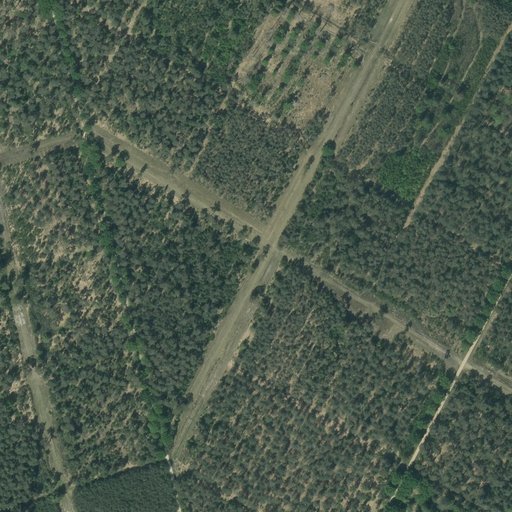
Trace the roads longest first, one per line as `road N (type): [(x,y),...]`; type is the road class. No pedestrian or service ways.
road 1 (track): [(163,448),(50,0)]
road 2 (track): [(409,467),(511,271)]
